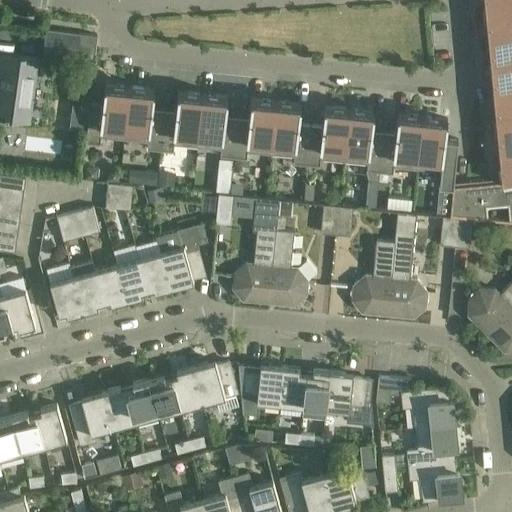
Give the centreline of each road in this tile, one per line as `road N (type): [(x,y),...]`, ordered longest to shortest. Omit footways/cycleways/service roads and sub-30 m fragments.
road 1 (residential): [(504,511),(494,387),(445,337),(204,310),(0,368)]
road 2 (residential): [(459,0),(461,84),(115,45)]
road 3 (residential): [(117,7),(174,13),(401,0)]
